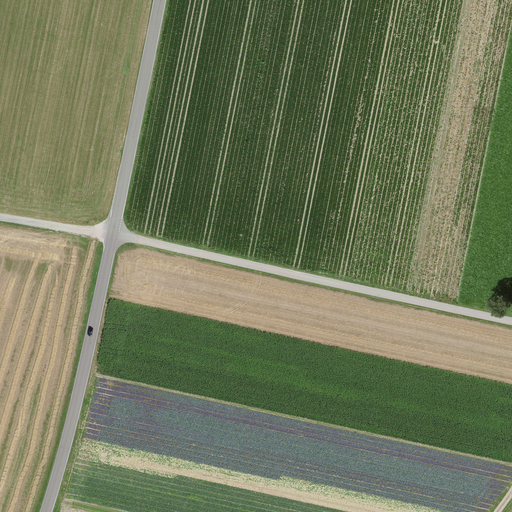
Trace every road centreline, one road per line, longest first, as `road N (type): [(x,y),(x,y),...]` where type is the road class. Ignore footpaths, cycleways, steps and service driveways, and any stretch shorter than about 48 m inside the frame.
road 1 (unclassified): [(45,511),(77,400),(160,0)]
road 2 (track): [(0,216),(511,318)]
